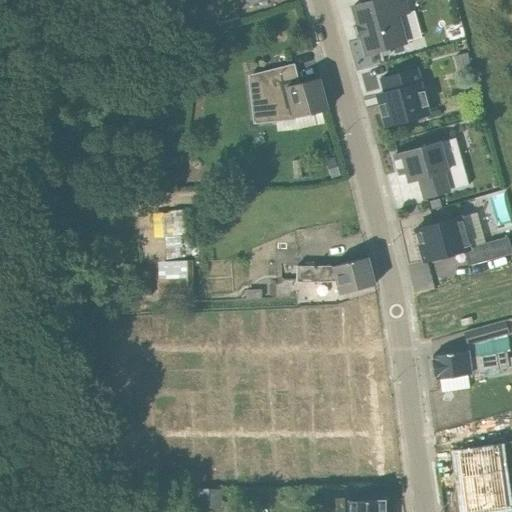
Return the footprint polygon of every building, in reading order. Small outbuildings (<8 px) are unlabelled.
[(402,0),(376,0),(352,7),(357,25),(357,26),(360,37),(361,37),(365,54),(404,43),(397,16),(407,13),(402,0)] [(198,11),(199,17),(202,28),(216,24),(212,8),(198,11)] [(391,50),(384,51),(386,58),(393,56),(391,50)] [(468,52),(454,56),(458,72),(472,68),(468,52)] [(416,69),(381,79),(384,93),(377,95),(385,127),(429,115),(416,69)] [(292,118),(292,120),(328,110),(319,78),(300,84),(287,87),(286,81),(252,85),(252,99),(271,98),(272,106),(269,106),(271,120),(292,118)] [(455,138),(393,156),(399,174),(405,172),(408,182),(418,179),(423,198),(468,186),(455,138)] [(336,157),(328,159),(333,179),(341,177),(336,157)] [(439,220),(462,216),(459,204),(436,208),(439,220)] [(460,217),(414,230),(423,262),(465,250),(469,249),(469,248),(460,217)] [(158,262),(158,301),(193,300),(192,266),(202,266),(201,232),(166,232),(167,262),(158,262)] [(507,237),(469,248),(469,249),(465,250),(469,266),(511,254),(507,237)] [(334,281),(338,295),(374,285),(367,258),(332,266),(296,266),(296,282),(313,282),(334,281)] [(261,290),(246,290),(246,300),(262,299),(261,290)] [(89,315),(86,300),(77,301),(80,317),(89,315)] [(435,379),(472,374),(472,373),(509,368),(503,336),(511,333),(511,318),(464,332),(467,351),(432,355),(435,379)] [(502,489),(498,456),(499,456),(498,452),(476,455),(476,453),(458,456),(465,511),(506,506),(506,505),(511,503),(511,487),(503,489),(502,489)] [(222,490),(195,488),(194,508),(221,509),(222,490)] [(347,511),(384,511),(384,500),(349,500),(349,494),(326,495),(326,511),(347,511)]
